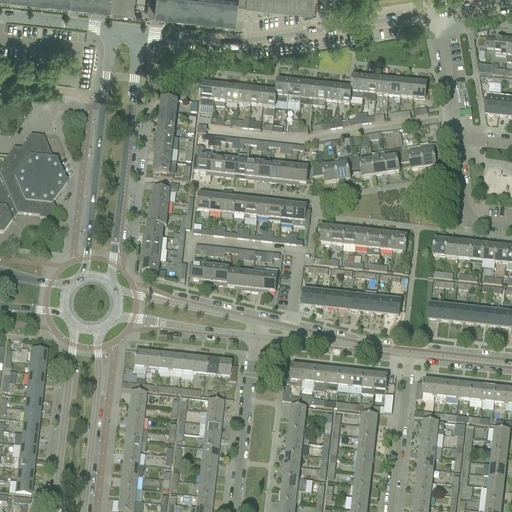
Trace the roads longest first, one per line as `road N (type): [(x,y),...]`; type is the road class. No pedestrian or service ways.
road 1 (tertiary): [(111,285),(140,31)]
road 2 (tertiary): [(110,27),(82,277)]
road 3 (tertiary): [(72,324),(52,511)]
road 4 (tertiary): [(140,31),(236,41),(323,30)]
road 5 (tertiary): [(82,511),(99,329)]
road 6 (unclassified): [(255,335),(233,511)]
road 7 (residential): [(409,353),(391,511)]
road 8 (tertiary): [(256,323),(115,291)]
road 9 (tertiary): [(113,318),(255,335)]
road 10 (residential): [(511,227),(466,221),(452,138)]
road 11 (residential): [(452,138),(435,13)]
